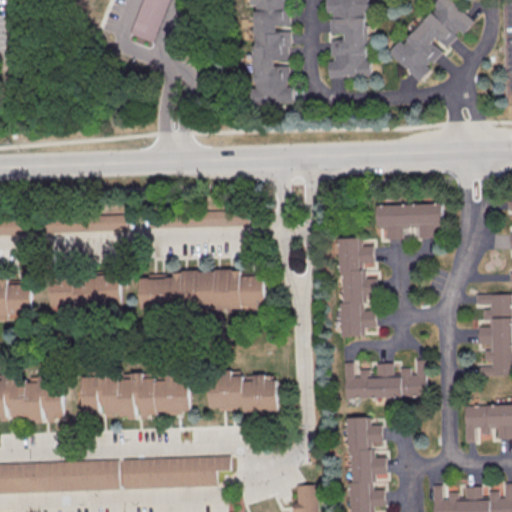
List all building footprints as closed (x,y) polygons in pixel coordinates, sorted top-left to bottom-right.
[(130,33),(142,0),(170,0),(154,42),(130,33)] [(257,101),(254,0),(289,0),(291,101),(257,101)] [(333,77),(330,0),(369,0),(372,76),(333,77)] [(392,53),(444,0),(450,0),(475,24),(420,80),(392,53)] [(380,236),(379,205),(445,202),(447,233),(380,236)] [(151,228),(150,210),(251,207),(252,225),(151,228)] [(45,232),(44,215),(129,213),(129,230),(45,232)] [(0,233),(0,217),(27,216),(28,233),(0,233)] [(344,335),(340,237),(366,236),(370,334),(344,335)] [(142,310),(141,276),(264,273),(264,307),(142,310)] [(123,275),(124,309),(54,312),(53,277),(123,275)] [(0,318),(34,318),(32,280),(0,280),(0,318)] [(511,373),(486,374),(483,294),(511,293),(511,373)] [(346,398),(345,364),(427,362),(428,396),(346,398)] [(86,418),(85,378),(97,378),(97,372),(109,371),(109,377),(122,377),(122,380),(158,379),(158,382),(191,381),(192,412),(160,413),(160,415),(86,418)] [(211,406),(210,374),(243,373),(243,383),(277,383),(278,415),(244,416),(244,406),(211,406)] [(0,418),(0,380),(65,378),(66,416),(0,418)] [(511,431),(466,433),(465,404),(511,402),(511,431)] [(352,511),(352,484),(355,484),(353,452),(350,452),(349,419),(372,418),(372,426),(384,426),(384,444),(377,444),(378,457),(388,457),(389,475),(378,475),(378,483),(375,483),(375,491),(386,490),(386,507),(376,508),(376,511),(352,511)] [(125,488),(124,459),(233,454),(233,470),(218,470),(218,484),(125,488)] [(0,491),(0,463),(120,460),(121,487),(0,491)] [(511,511),(435,511),(435,486),(445,486),(445,500),(451,500),(451,493),(460,493),(460,499),(467,499),(467,488),(485,487),(485,498),(491,498),(490,492),(501,492),(501,499),(506,498),(506,484),(511,484),(511,511)] [(295,511),(295,503),(299,503),(299,485),(318,485),(318,511),(295,511)]
